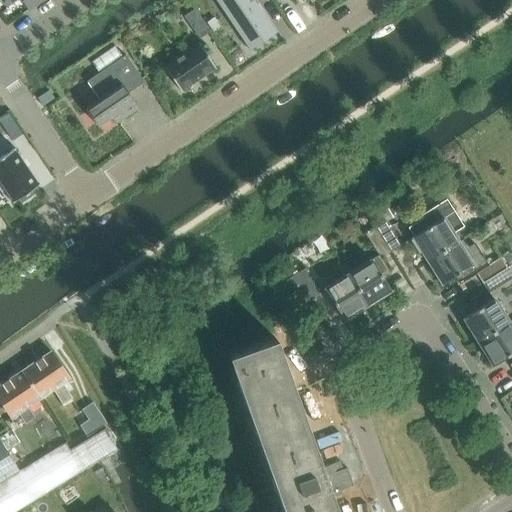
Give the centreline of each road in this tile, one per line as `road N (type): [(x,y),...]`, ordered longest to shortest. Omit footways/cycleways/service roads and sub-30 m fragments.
road 1 (residential): [(394,511),(343,370),(350,355),(409,324),(427,326),(511,455)]
road 2 (residential): [(86,196),(386,0)]
road 3 (residential): [(86,196),(0,67)]
